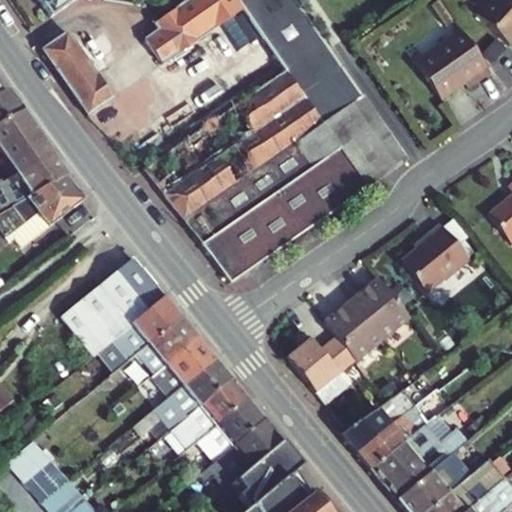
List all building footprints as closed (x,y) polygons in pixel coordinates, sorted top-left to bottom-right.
[(38,0),(50,19),(78,0),(38,0)] [(242,0),(193,0),(156,26),(160,32),(177,57),(244,11),(239,3),(242,0)] [(344,75),(291,0),(242,0),(239,3),(244,11),(287,73),(307,101),(344,75)] [(511,0),(488,0),(474,17),(507,46),(511,39),(511,0)] [(162,67),(177,57),(160,32),(145,43),(162,67)] [(492,75),(461,33),(415,67),(443,103),(466,86),(470,91),(492,75)] [(66,34),(41,52),(87,118),(113,100),(66,34)] [(343,153),(307,101),(287,73),(141,168),(142,170),(202,249),(343,153)] [(407,164),(344,75),(307,101),(343,153),(202,249),(230,284),(292,242),(306,232),(407,164)] [(0,125),(23,113),(6,91),(2,94),(0,90),(0,125)] [(0,125),(0,153),(17,177),(53,156),(23,113),(0,125)] [(68,176),(53,156),(17,177),(2,185),(0,182),(0,215),(16,207),(64,179),(68,176)] [(73,209),(82,202),(64,179),(16,207),(0,215),(0,233),(8,245),(13,241),(20,250),(54,223),(73,209)] [(511,189),(509,192),(511,195),(511,199),(488,219),(511,248),(511,189)] [(54,223),(65,235),(83,221),(73,209),(54,223)] [(473,238),(458,220),(444,231),(458,249),(473,238)] [(469,262),(458,249),(444,231),(441,228),(429,238),(431,241),(416,253),(401,265),(425,295),(443,280),(444,282),(469,262)] [(296,243),(300,249),(305,246),(306,248),(311,244),(305,236),(296,243)] [(413,250),(416,253),(431,241),(429,238),(413,250)] [(112,342),(163,299),(132,259),(60,318),(92,359),(112,342)] [(380,281),(354,302),(386,342),(413,321),(380,281)] [(180,319),(163,299),(112,342),(128,362),(133,359),(148,347),(180,319)] [(330,321),(342,336),(361,359),(362,361),(386,342),(354,302),(330,321)] [(152,377),(197,340),(180,319),(148,347),(133,359),(139,366),(142,363),(152,377)] [(316,338),(292,358),(320,392),(330,404),(354,385),(344,373),(361,359),(342,336),(325,350),(316,338)] [(150,379),(167,399),(214,360),(197,340),(152,377),(150,379)] [(170,430),(231,380),(214,360),(167,399),(132,428),(140,436),(162,419),(170,430)] [(185,452),(196,443),(248,400),(231,380),(170,430),(168,432),(185,452)] [(0,387),(0,409),(11,401),(0,387)] [(340,436),(356,455),(415,408),(403,392),(340,436)] [(212,464),(264,420),(248,400),(196,443),(212,464)] [(356,455),(369,471),(424,427),(428,425),(415,408),(356,455)] [(438,444),(451,434),(437,418),(428,425),(424,427),(438,444)] [(219,492),(234,481),(281,441),(264,420),(212,464),(193,479),(201,489),(210,481),(219,492)] [(369,471),(396,503),(450,459),(453,456),(467,444),(455,430),(451,434),(438,444),(424,427),(369,471)] [(302,466),(281,441),(234,481),(243,492),(237,497),(247,510),(244,511),(320,511),(291,476),(302,466)] [(4,464),(21,484),(48,462),(31,442),(4,464)] [(396,503),(403,511),(427,511),(482,466),(473,455),(460,465),(453,456),(450,459),(396,503)] [(467,511),(504,482),(487,461),(482,466),(427,511),(467,511)] [(21,484),(39,505),(66,483),(48,462),(21,484)] [(467,511),(503,511),(511,505),(511,491),(504,482),(467,511)] [(66,483),(39,505),(45,511),(72,511),(84,503),(66,483)] [(72,511),(91,511),(84,503),(72,511)]
